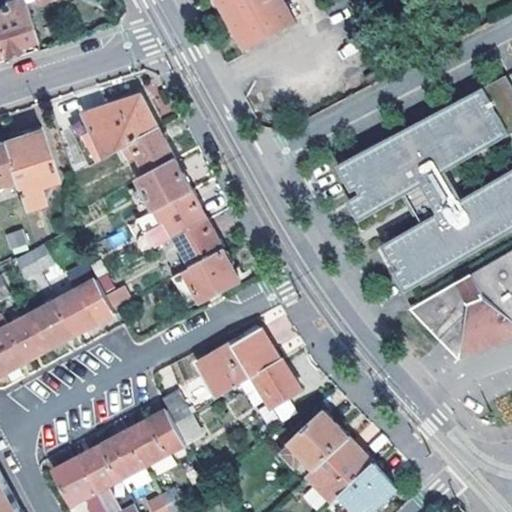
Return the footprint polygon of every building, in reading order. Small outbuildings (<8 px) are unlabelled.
[(0,6),(0,41),(3,52),(25,45),(23,40),(38,35),(27,2),(26,0),(7,0),(8,5),(0,6)] [(283,0),(220,0),(246,49),(295,22),(283,0)] [(511,84),(506,75),(345,161),(359,185),(363,192),(357,196),(368,216),(408,192),(416,206),(425,220),(389,241),(400,260),(404,266),(398,270),(409,289),(415,286),(511,229),(511,170),(462,199),(446,171),(511,132),(511,84)] [(74,128),(92,166),(124,149),(162,128),(145,96),(91,114),(92,117),(74,128)] [(162,128),(124,149),(130,160),(141,155),(151,173),(178,159),(162,128)] [(3,143),(14,177),(24,208),(38,202),(33,184),(55,176),(41,131),(3,143)] [(0,180),(14,177),(3,143),(0,144),(0,180)] [(130,160),(140,179),(151,173),(141,155),(130,160)] [(156,209),(194,189),(178,159),(151,173),(140,179),(156,209)] [(345,161),(339,164),(353,189),(359,185),(345,161)] [(153,233),(160,248),(179,237),(210,220),(194,189),(156,209),(165,226),(153,233)] [(357,196),(349,200),(360,220),(368,216),(357,196)] [(195,267),(226,250),(210,220),(179,237),(195,267)] [(13,254),(30,247),(21,228),(4,236),(13,254)] [(389,241),(383,245),(394,264),(400,260),(389,241)] [(34,249),(46,271),(59,264),(53,250),(50,250),(47,243),(37,248),(34,249)] [(46,271),(34,249),(24,255),(27,262),(34,277),(46,271)] [(511,249),(423,301),(411,308),(458,357),(459,349),(471,345),(491,339),(511,333),(511,332),(511,249)] [(242,280),(226,250),(195,267),(189,270),(204,300),(242,280)] [(190,308),(204,300),(189,270),(175,278),(190,308)] [(0,275),(0,297),(3,303),(15,297),(4,273),(0,275)] [(99,281),(100,282),(109,298),(123,290),(114,273),(99,281)] [(78,334),(117,314),(115,309),(109,298),(100,282),(62,302),(78,334)] [(129,302),(123,290),(109,298),(115,309),(129,302)] [(62,302),(38,314),(54,346),(78,334),(62,302)] [(15,326),(31,359),(54,346),(38,314),(15,326)] [(15,326),(0,334),(0,374),(31,359),(15,326)] [(257,334),(277,365),(286,359),(266,329),(257,334)] [(200,367),(220,402),(256,379),(277,365),(257,334),(200,367)] [(256,379),(283,421),(296,412),(290,401),(307,391),(286,359),(277,365),(256,379)] [(178,390),(163,398),(170,410),(180,428),(195,418),(196,417),(178,390)] [(147,466),(188,444),(180,428),(170,410),(128,433),(147,466)] [(310,456),(318,465),(348,435),(326,410),(295,440),(310,456)] [(299,415),(296,412),(283,421),(284,423),(299,415)] [(195,418),(180,428),(188,444),(197,459),(213,450),(195,418)] [(128,433),(105,446),(123,479),(147,466),(128,433)] [(348,435),(318,465),(309,473),(333,499),(342,490),(373,460),(348,435)] [(310,456),(295,440),(284,450),(299,467),(310,456)] [(105,446),(82,458),(100,491),(123,479),(105,446)] [(110,511),(100,491),(82,458),(58,472),(75,504),(87,499),(93,511),(110,511)] [(370,511),(398,487),(373,460),(342,490),(362,511),(370,511)] [(0,511),(21,511),(0,471),(0,511)] [(160,490),(171,511),(183,504),(171,484),(160,490)] [(147,497),(154,511),(168,511),(171,511),(160,490),(147,497)] [(72,509),(73,511),(88,511),(82,503),(72,509)]
